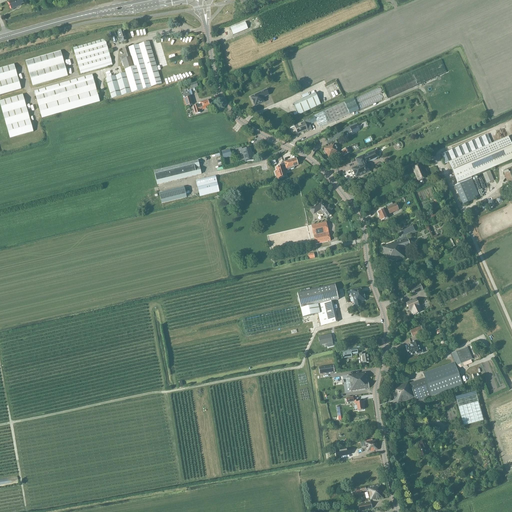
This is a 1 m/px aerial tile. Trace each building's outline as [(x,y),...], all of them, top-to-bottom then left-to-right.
[(13,0),(8,2),(12,10),(21,6),(21,5),(24,4),(22,0),(13,0)] [(230,28),(233,35),(248,29),(245,22),(230,28)] [(119,38),(118,39),(119,43),(120,42),(120,43),(126,41),(123,30),(118,31),(119,33),(118,33),(119,38)] [(140,30),(127,33),(129,39),(142,35),(140,30)] [(73,48),(81,74),(113,65),(105,39),(73,48)] [(125,58),(121,59),(125,73),(106,79),(111,99),(151,87),(162,84),(149,42),(138,45),(122,49),(125,58)] [(61,51),(26,61),(33,86),(68,76),(61,51)] [(0,68),(0,95),(21,90),(14,65),(0,68)] [(34,92),(40,112),(42,119),(100,102),(92,75),(34,92)] [(266,90),(251,97),(255,106),(264,102),(262,98),(268,95),(266,90)] [(329,93),(322,96),(324,101),(337,95),(335,91),(332,93),(331,91),(328,92),(329,93)] [(293,104),(298,114),(320,104),(315,93),(293,104)] [(23,95),(0,101),(0,103),(10,139),(33,132),(23,95)] [(190,98),(184,99),(186,107),(193,105),(190,98)] [(193,107),(195,114),(200,113),(199,110),(202,109),(202,110),(206,109),(206,108),(210,107),(209,104),(209,102),(208,102),(208,101),(200,103),(201,106),(198,106),(198,105),(193,107)] [(319,128),(349,115),(344,102),(314,116),(317,122),(319,128)] [(38,126),(37,121),(40,120),(38,116),(32,118),(35,127),(38,126)] [(314,116),(307,119),(310,125),(317,122),(314,116)] [(304,123),(295,127),(298,134),(298,133),(303,131),(303,132),(307,130),(308,132),(312,130),(310,125),(307,119),(303,121),(304,123)] [(235,132),(239,126),(235,122),(230,128),(235,132)] [(350,128),(353,135),(360,131),(357,125),(350,128)] [(441,155),(445,164),(448,162),(457,182),(511,158),(511,146),(508,137),(492,144),(488,135),(441,155)] [(323,149),(329,159),(340,153),(335,144),(331,145),(323,149)] [(244,158),(245,163),(253,161),(252,156),(250,148),(245,149),(244,148),(238,149),(240,155),(243,154),(244,158)] [(341,152),(343,156),(350,153),(347,148),(341,152)] [(377,158),(378,157),(376,151),(364,156),(364,155),(356,159),(359,166),(352,169),(353,172),(354,175),(356,178),(369,172),(368,169),(369,168),(369,166),(368,166),(367,165),(366,166),(365,163),(369,161),(372,161),(374,160),(375,159),(377,158)] [(215,157),(204,160),(204,162),(201,163),(203,172),(221,168),(220,165),(217,165),(215,157)] [(276,168),(279,179),(286,177),(285,173),(284,170),(289,168),(290,169),(294,168),(294,167),(296,166),(297,166),(296,163),(297,163),(296,160),(295,159),(284,163),(284,162),(282,162),(281,165),(281,167),(279,167),(276,168)] [(198,161),(154,172),(157,185),(201,174),(200,170),(198,161)] [(261,165),(196,181),(200,197),(269,180),(265,165),(261,166),(261,165)] [(420,165),(412,168),(418,182),(418,181),(420,185),(424,184),(422,180),(426,178),(424,173),(427,172),(426,170),(423,171),(420,165)] [(455,186),(463,204),(479,197),(471,179),(455,186)] [(184,187),(159,193),(162,203),(187,197),(184,187)] [(312,208),(315,213),(316,213),(317,214),(318,214),(319,215),(320,215),(321,215),(322,215),(323,214),(326,218),(332,214),(330,211),(331,210),(329,208),(330,207),(329,205),(327,207),(326,205),(325,206),(322,201),(312,208)] [(377,212),(381,221),(388,218),(385,212),(388,211),(390,214),(398,210),(396,204),(377,212)] [(330,240),(326,222),(311,226),(315,244),(330,240)] [(383,248),(388,263),(404,258),(403,253),(402,249),(410,246),(407,239),(407,240),(406,236),(416,232),(413,225),(399,231),(402,239),(397,240),(398,243),(383,248)] [(338,300),(335,285),(297,294),(302,318),(318,314),(321,326),(337,322),(332,301),(338,300)] [(420,286),(411,290),(413,294),(422,290),(420,286)] [(365,301),(363,292),(361,292),(360,289),(350,291),(351,291),(354,303),(353,304),(354,308),(361,307),(360,302),(365,301)] [(409,308),(410,311),(411,310),(413,315),(419,312),(417,307),(418,307),(415,300),(406,304),(409,308)] [(331,335),(319,338),(320,345),(327,343),(328,347),(333,346),(331,335)] [(416,341),(410,343),(411,346),(410,347),(406,348),(409,357),(418,354),(418,355),(423,353),(421,348),(419,349),(418,345),(416,341)] [(467,347),(452,354),(457,366),(458,365),(471,360),(472,359),(467,347)] [(357,348),(342,350),(343,358),(352,357),(351,355),(358,354),(357,348)] [(363,353),(359,354),(360,357),(359,357),(361,366),(366,365),(366,363),(369,363),(368,359),(369,359),(368,354),(363,355),(363,353)] [(471,360),(458,365),(459,369),(472,363),(471,360)] [(428,388),(459,376),(454,362),(423,374),(425,381),(428,388)] [(333,366),(319,368),(320,374),(334,372),(333,366)] [(349,388),(350,392),(369,388),(368,382),(367,377),(366,377),(365,373),(347,376),(348,379),(349,379),(350,383),(349,383),(349,384),(350,384),(351,388),(349,388)] [(459,376),(428,388),(431,396),(462,385),(459,376)] [(428,388),(425,381),(411,386),(416,401),(431,396),(428,388)] [(407,383),(391,389),(395,399),(393,400),(393,401),(392,402),(393,402),(392,403),(392,405),(394,405),(414,398),(409,387),(407,383)] [(476,393),(456,398),(464,427),(484,421),(476,393)] [(354,401),(355,404),(357,404),(357,411),(363,410),(363,407),(363,406),(363,402),(358,402),(357,400),(354,401)] [(366,451),(369,451),(378,450),(376,440),(372,441),(372,440),(364,441),(366,451)] [(415,449),(419,459),(428,455),(426,449),(428,448),(425,441),(418,444),(420,447),(415,449)] [(0,478),(0,487),(18,484),(17,476),(0,478)] [(360,488),(361,492),(368,490),(370,500),(374,499),(374,500),(383,498),(380,485),(365,488),(365,487),(360,488)] [(358,505),(359,511),(372,509),(371,503),(358,505)]
